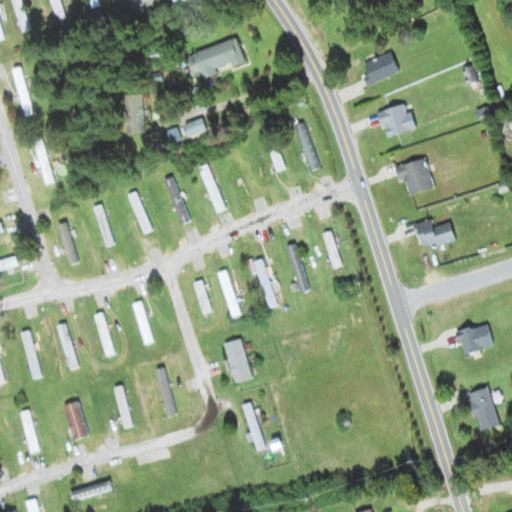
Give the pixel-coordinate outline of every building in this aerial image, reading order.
[(152,0),(127,0),(127,15),(142,15),(142,7),(152,7),(152,0)] [(244,63),(235,39),(189,56),(197,80),(244,63)] [(369,83),(397,74),(391,54),(363,63),(369,83)] [(32,115),(22,68),(13,70),(23,117),(32,115)] [(144,134),(144,95),(125,95),(125,134),(144,134)] [(385,138),(413,130),(405,104),(377,113),(385,138)] [(206,131),(201,119),(183,126),(188,138),(206,131)] [(294,127),(310,172),(318,169),(303,124),(294,127)] [(31,140),(46,185),(54,183),(40,137),(31,140)] [(270,154),(277,172),(284,169),(276,151),(270,154)] [(399,184),(404,183),(408,196),(433,188),(423,159),(394,169),(399,184)] [(198,170),(217,213),(225,209),(206,167),(198,170)] [(181,225),(189,221),(171,178),(164,181),(181,225)] [(128,196),(143,234),(151,231),(135,193),(128,196)] [(94,208),(104,248),(112,246),(102,206),(94,208)] [(77,261),(63,215),(55,218),(69,263),(77,261)] [(414,226),(422,252),(454,241),(448,223),(431,229),(429,221),(414,226)] [(340,267),(331,233),(323,235),(332,269),(340,267)] [(286,248),(300,294),(309,291),(295,245),(286,248)] [(0,262),(0,271),(17,267),(14,258),(0,262)] [(253,263),(268,308),(277,306),(262,260),(253,263)] [(232,318),(240,315),(226,271),(217,274),(232,318)] [(193,284),(203,314),(211,312),(201,281),(193,284)] [(153,343),(140,302),(132,305),(144,345),(153,343)] [(94,316),(104,357),(113,355),(103,313),(94,316)] [(56,327),(70,370),(78,368),(64,325),(56,327)] [(492,347),(486,325),(456,333),(462,356),(492,347)] [(21,334),(31,380),(40,378),(30,332),(21,334)] [(223,344),(234,384),(252,379),(241,340),(223,344)] [(173,415),(164,368),(156,370),(165,417),(173,415)] [(112,388),(124,429),(133,426),(121,386),(112,388)] [(478,431),(497,427),(488,388),(469,392),(478,431)] [(62,406),(72,440),(87,436),(77,402),(62,406)] [(265,449),(249,403),(242,406),(257,452),(265,449)] [(20,413),(30,454),(39,452),(29,411),(20,413)] [(72,502),(111,489),(108,481),(69,493),(72,502)] [(26,502),(28,511),(39,511),(36,500),(26,502)]
